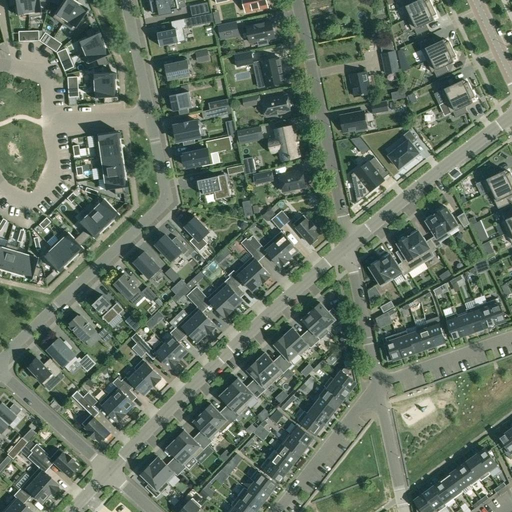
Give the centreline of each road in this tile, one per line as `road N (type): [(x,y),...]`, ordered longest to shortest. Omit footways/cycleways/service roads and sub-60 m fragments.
road 1 (tertiary): [(348,244),(110,473)]
road 2 (residential): [(0,361),(166,198),(150,116)]
road 3 (residential): [(295,0),(348,244)]
road 4 (tertiary): [(511,116),(348,244)]
road 5 (residential): [(274,511),(377,388)]
road 6 (residential): [(0,372),(110,473)]
road 7 (residential): [(348,244),(377,388)]
road 8 (residential): [(377,388),(511,336)]
road 9 (residential): [(0,180),(24,201),(46,190),(55,167),(49,123)]
road 10 (residential): [(377,388),(402,511)]
